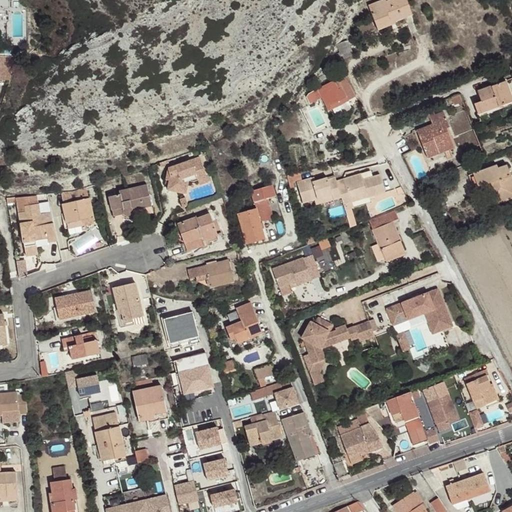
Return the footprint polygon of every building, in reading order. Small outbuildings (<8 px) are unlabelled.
[(412,14),(406,0),(389,0),(386,1),(385,0),(383,0),(368,6),(376,25),(393,18),(395,22),(412,14)] [(378,29),(395,23),(395,22),(393,18),(376,25),(378,29)] [(352,54),(347,41),(337,45),(340,53),(337,55),(339,59),(342,57),(342,59),(352,54)] [(11,70),(11,56),(1,56),(0,69),(11,70)] [(10,80),(11,70),(0,69),(0,79),(10,80)] [(355,97),(344,75),(321,87),(324,93),(332,109),(349,100),(355,97)] [(511,101),(511,96),(507,81),(491,86),(477,91),(481,101),(474,104),(478,114),(511,101)] [(324,93),(321,87),(308,94),(311,99),(324,93)] [(462,102),(460,95),(452,98),(454,105),(462,102)] [(336,117),(353,108),(349,100),(332,109),(336,117)] [(454,148),(447,128),(449,127),(443,112),(435,115),(433,110),(428,112),(432,124),(417,131),(427,158),(454,148)] [(200,157),(168,168),(167,169),(168,169),(166,176),(170,177),(169,181),(167,190),(179,192),(181,179),(188,181),(193,182),(198,180),(207,177),(200,157)] [(511,198),(511,177),(507,165),(498,168),(497,165),(473,174),(478,187),(484,184),(490,182),(495,199),(506,195),(508,199),(511,198)] [(371,177),(370,171),(361,173),(363,179),(371,177)] [(289,185),(297,182),(302,181),(300,173),(286,177),(289,185)] [(336,181),(341,197),(342,201),(344,206),(351,203),(349,197),(366,192),(368,198),(369,197),(385,192),(380,174),(371,177),(363,179),(361,173),(336,181)] [(478,187),(473,174),(468,175),(473,188),(478,187)] [(209,182),(207,177),(198,180),(199,186),(209,182)] [(325,202),(323,197),(332,195),(333,199),(341,197),(336,181),(335,177),(327,179),(327,178),(316,181),(313,182),(311,178),(302,181),(297,182),(303,203),(314,200),(316,205),(325,202)] [(186,193),(188,181),(181,179),(179,192),(186,193)] [(492,205),(508,199),(506,195),(495,199),(490,182),(484,184),(492,205)] [(151,206),(147,185),(120,191),(120,194),(109,197),(114,217),(122,215),(125,214),(126,215),(129,215),(131,214),(132,213),(132,211),(132,210),(134,209),(151,206)] [(265,238),(261,223),(274,219),(268,198),(276,196),(272,185),(251,191),(256,209),(238,214),(246,244),(265,238)] [(94,221),(86,187),(73,191),(61,192),(63,204),(62,204),(67,223),(84,219),(85,222),(94,221)] [(371,202),(369,197),(368,198),(366,192),(349,197),(351,203),(353,207),(371,202)] [(57,240),(51,212),(40,213),(37,196),(17,198),(17,203),(25,247),(37,245),(36,244),(36,241),(47,239),(47,242),(57,240)] [(356,225),(351,208),(345,209),(350,228),(356,225)] [(131,217),(133,215),(134,214),(135,212),(134,209),(132,210),(132,211),(132,213),(131,214),(129,215),(126,215),(125,214),(122,215),(123,217),(126,217),(128,218),(131,217)] [(405,251),(393,221),(398,219),(395,211),(369,221),(378,243),(385,259),(405,251)] [(217,235),(210,214),(197,219),(197,217),(177,224),(184,243),(181,244),(184,253),(207,245),(205,240),(217,235)] [(85,222),(84,219),(67,223),(69,233),(86,229),(85,222)] [(315,242),(313,236),(306,239),(308,245),(315,242)] [(385,259),(378,243),(371,246),(377,262),(385,259)] [(38,254),(37,245),(25,247),(26,256),(38,254)] [(386,262),(406,254),(405,251),(385,259),(386,262)] [(311,280),(304,258),(272,269),(279,288),(296,281),(297,285),(311,280)] [(234,281),(229,260),(217,263),(207,266),(188,270),(189,278),(196,277),(206,274),(208,279),(210,287),(234,281)] [(144,319),(135,283),(113,288),(118,309),(120,309),(124,323),(136,321),(144,319)] [(437,319),(442,330),(453,326),(438,289),(386,309),(393,326),(424,313),(428,322),(437,319)] [(96,311),(92,290),(75,294),(69,295),(55,298),(59,319),(77,316),(96,311)] [(262,331),(251,303),(236,308),(238,312),(241,320),(241,321),(236,323),(226,327),(231,340),(235,338),(237,343),(248,338),(248,336),(262,331)] [(59,319),(57,307),(54,308),(54,310),(56,320),(57,323),(59,322),(71,320),(78,318),(77,316),(59,319)] [(124,323),(120,309),(118,309),(119,312),(117,312),(118,317),(120,327),(120,328),(126,327),(132,325),(142,323),(145,322),(144,320),(144,319),(136,321),(124,323)] [(241,320),(238,312),(233,314),(236,323),(241,321),(241,320)] [(193,313),(165,320),(171,344),(199,337),(193,313)] [(437,319),(428,322),(432,334),(442,330),(437,319)] [(321,349),(350,338),(351,340),(358,337),(359,342),(374,336),(369,321),(347,329),(345,325),(336,329),(336,331),(331,332),(328,334),(318,329),(320,326),(311,322),(302,338),(303,339),(313,364),(325,359),(321,349)] [(217,338),(213,326),(208,327),(211,340),(217,338)] [(402,341),(408,338),(405,329),(398,332),(402,341)] [(100,353),(96,335),(83,338),(82,335),(62,339),(64,351),(70,350),(72,359),(87,356),(100,353)] [(200,339),(199,337),(171,344),(171,346),(200,339)] [(405,349),(412,346),(408,338),(402,341),(405,349)] [(148,363),(146,354),(132,357),(133,366),(148,363)] [(206,354),(177,362),(185,394),(201,390),(214,386),(206,354)] [(320,369),(325,359),(313,364),(310,370),(315,384),(324,381),(320,369)] [(202,395),(201,390),(185,394),(177,362),(173,363),(182,400),(202,395)] [(275,374),(272,364),(258,368),(260,380),(261,387),(266,385),(263,377),(275,374)] [(499,399),(493,383),(490,384),(486,375),(489,374),(487,369),(474,375),(463,379),(473,402),(483,398),(486,404),(499,399)] [(74,370),(66,370),(67,388),(78,387),(78,393),(97,392),(96,374),(74,375),(74,370)] [(282,391),(279,383),(252,391),(255,400),(282,391)] [(167,412),(161,386),(133,391),(140,421),(155,418),(154,414),(167,412)] [(458,419),(445,386),(425,394),(436,423),(447,419),(448,423),(458,419)] [(410,391),(397,396),(364,409),(371,416),(390,409),(392,415),(401,412),(404,420),(408,431),(422,425),(410,391)] [(28,414),(26,395),(17,395),(17,392),(0,393),(0,415),(3,415),(2,413),(2,412),(7,411),(18,410),(19,415),(28,414)] [(486,404),(483,398),(473,402),(476,409),(486,405),(486,404)] [(127,415),(124,405),(117,406),(119,416),(127,415)] [(168,418),(167,412),(154,414),(155,418),(148,419),(149,422),(168,418)] [(282,437),(275,412),(261,416),(262,421),(256,423),(245,426),(250,446),(261,443),(272,440),(282,437)] [(318,452),(304,412),(281,419),(296,460),(318,452)] [(404,420),(401,412),(392,415),(395,423),(404,420)] [(126,455),(116,413),(92,418),(101,455),(102,454),(113,452),(114,458),(126,455)] [(471,420),(474,428),(482,425),(479,417),(471,420)] [(383,447),(378,435),(374,430),(364,435),(358,419),(337,428),(348,457),(359,452),(361,456),(370,452),(371,452),(373,453),(376,452),(379,451),(380,450),(382,448),(383,447)] [(448,423),(447,419),(436,423),(437,427),(448,423)] [(436,426),(425,429),(429,443),(440,440),(436,426)] [(429,444),(424,430),(407,436),(411,450),(429,444)] [(506,451),(504,445),(497,447),(500,453),(505,451),(506,451)] [(149,461),(146,448),(134,451),(136,456),(138,464),(149,461)] [(510,461),(505,451),(500,453),(506,463),(510,461)] [(114,458),(113,452),(102,454),(104,465),(115,462),(114,458)] [(361,456),(359,452),(348,457),(351,465),(363,460),(361,456)] [(244,467),(241,455),(233,456),(237,471),(241,470),(240,468),(244,467)] [(138,464),(136,456),(124,459),(126,468),(138,464)] [(17,496),(16,472),(1,473),(0,458),(0,494),(3,495),(3,493),(7,492),(7,497),(17,496)] [(350,474),(344,459),(333,463),(339,478),(350,474)] [(67,480),(65,468),(53,469),(55,481),(67,480)] [(467,499),(490,491),(484,473),(455,483),(450,485),(446,486),(452,504),(467,499)] [(72,489),(71,479),(67,480),(55,481),(51,482),(52,492),(50,493),(52,511),(75,511),(74,500),(77,500),(75,488),(72,489)] [(175,483),(178,504),(199,501),(196,480),(175,483)] [(426,511),(421,503),(423,502),(416,492),(415,493),(414,491),(392,506),(396,511),(426,511)] [(3,495),(0,494),(0,501),(18,500),(17,496),(7,497),(7,492),(3,493),(3,495)] [(446,511),(448,511),(438,498),(430,503),(435,511),(446,511)] [(469,506),(467,499),(452,504),(457,510),(469,506)] [(149,511),(147,500),(126,505),(128,511),(149,511)] [(357,511),(365,509),(360,502),(358,502),(346,507),(348,511),(357,511)] [(511,511),(511,503),(497,511),(511,511)]
